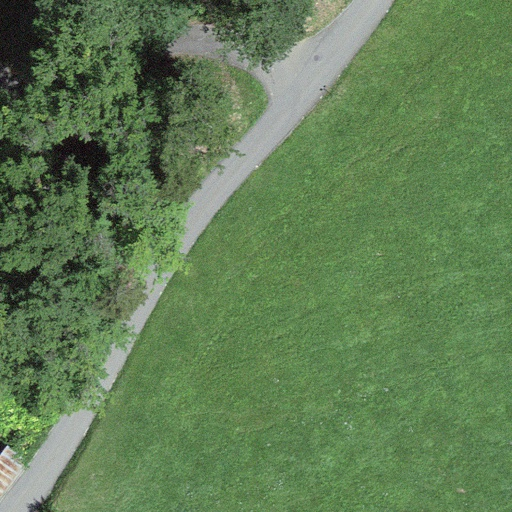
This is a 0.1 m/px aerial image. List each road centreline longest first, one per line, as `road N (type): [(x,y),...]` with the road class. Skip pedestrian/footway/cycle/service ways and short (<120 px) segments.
road 1 (track): [(15,511),(185,228),(375,0)]
road 2 (track): [(0,75),(55,79),(126,48),(183,39),(243,52),(311,83)]
